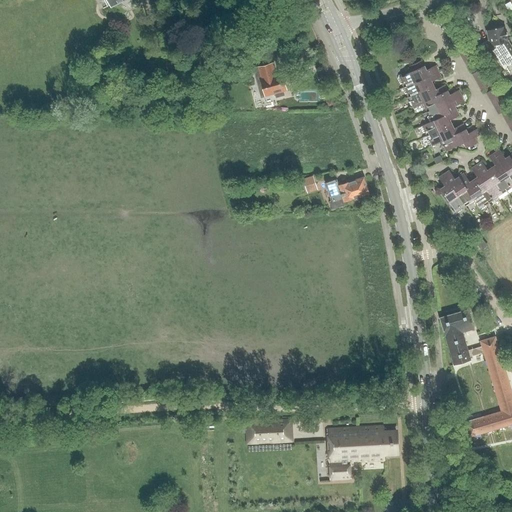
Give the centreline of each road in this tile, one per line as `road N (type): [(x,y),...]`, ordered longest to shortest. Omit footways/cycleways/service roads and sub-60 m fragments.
road 1 (track): [(0,418),(199,405),(413,404)]
road 2 (secondary): [(431,511),(427,398),(408,259)]
road 3 (secondary): [(408,259),(391,184),(336,28)]
road 4 (residential): [(420,0),(497,138),(436,170)]
road 5 (unclassified): [(511,327),(456,254),(408,259)]
